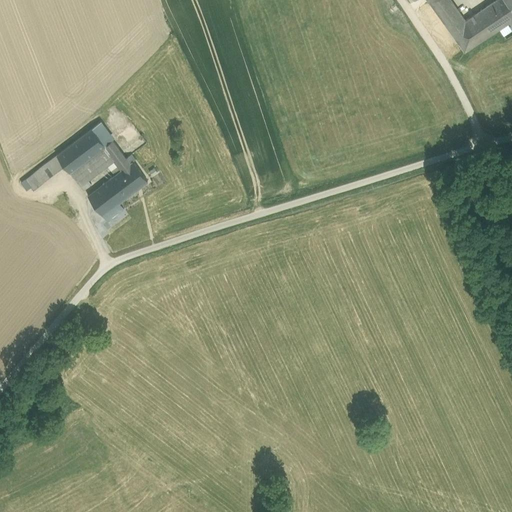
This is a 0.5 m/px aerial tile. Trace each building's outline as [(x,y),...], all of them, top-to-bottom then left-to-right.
[(414,0),(410,3),(450,60),(464,51),(450,30),(464,21),(448,0),(414,0)] [(511,0),(495,0),(491,3),(505,25),(511,20),(511,0)] [(505,25),(491,3),(464,21),(450,30),(464,51),(505,25)] [(99,122),(57,154),(66,166),(84,190),(92,183),(90,181),(106,168),(113,177),(130,164),(125,157),(99,122)] [(131,153),(125,157),(130,164),(133,161),(135,159),(131,153)] [(66,166),(57,154),(26,178),(35,189),(66,166)] [(148,181),(133,161),(130,164),(113,177),(88,195),(107,221),(124,209),(119,202),(148,181)]
